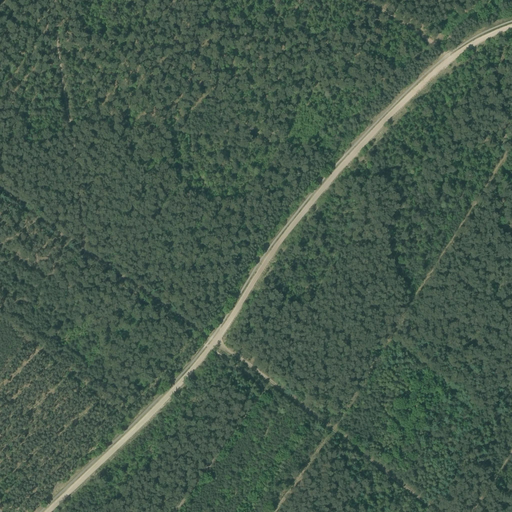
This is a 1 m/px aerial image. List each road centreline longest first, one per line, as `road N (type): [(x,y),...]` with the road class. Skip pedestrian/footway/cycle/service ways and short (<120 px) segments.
road 1 (track): [(47,511),(215,341),(364,140),(448,58),(511,25)]
road 2 (track): [(210,338),(0,188)]
road 3 (track): [(55,0),(83,250)]
road 4 (track): [(210,338),(333,431)]
road 5 (track): [(333,431),(437,511)]
